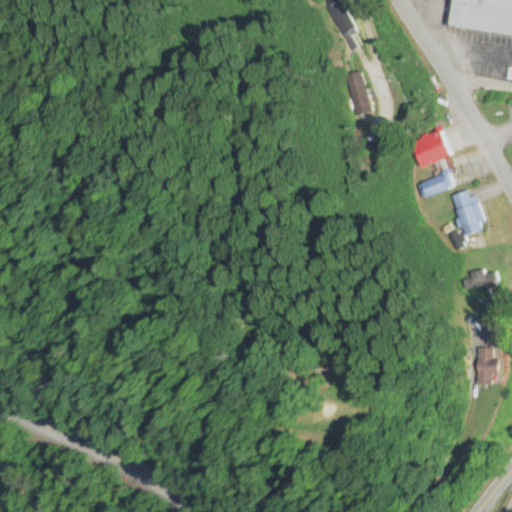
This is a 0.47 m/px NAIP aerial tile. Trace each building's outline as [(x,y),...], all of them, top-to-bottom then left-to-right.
[(456,0),(511,0),(511,37),(452,29),(456,0)] [(421,167),(433,163),(438,178),(418,185),(423,200),(454,190),(449,174),(456,172),(444,133),(413,143),(421,167)] [(370,187),(372,150),(362,150),(360,186),(370,187)] [(472,191),(451,199),(465,238),(486,230),(472,191)] [(471,251),(497,244),(495,236),(468,242),(471,251)] [(474,388),(491,388),(491,377),(499,377),(499,362),(493,362),(493,351),(474,351),(474,388)]
